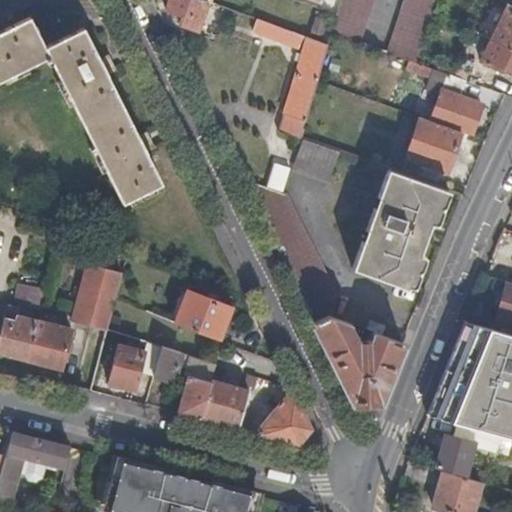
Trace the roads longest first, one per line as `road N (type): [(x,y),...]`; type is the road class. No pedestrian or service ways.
road 1 (residential): [(123,0),(368,492)]
road 2 (tertiary): [(368,492),(0,399)]
road 3 (tertiary): [(511,145),(368,492)]
road 4 (unknown): [(432,334),(343,287),(309,187)]
